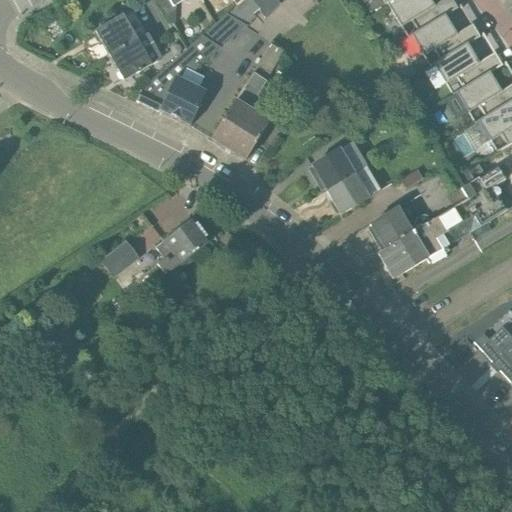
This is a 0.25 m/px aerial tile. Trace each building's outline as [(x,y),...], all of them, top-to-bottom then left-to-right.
[(175,8),(187,0),(156,0),(166,16),(172,26),(175,24),(175,8)] [(247,0),(261,15),(265,20),(281,5),(276,0),(247,0)] [(383,0),(389,8),(403,0),(383,0)] [(412,22),(418,32),(419,33),(445,17),(457,10),(451,0),(445,0),(434,7),(429,0),(403,0),(389,8),(401,28),(412,22)] [(193,74),(247,27),(228,15),(142,91),(136,102),(190,128),(199,110),(207,94),(182,81),(187,71),(193,74)] [(109,57),(137,41),(122,17),(95,33),(109,57)] [(412,38),(424,57),(434,51),(440,61),(441,62),(467,46),(480,39),(472,26),(456,36),(445,17),(419,33),(418,32),(407,39),(408,40),(412,38)] [(137,41),(109,57),(124,82),(152,66),(137,41)] [(271,45),(221,124),(211,141),(245,162),(269,122),(247,108),(251,106),(283,53),(271,45)] [(434,66),(446,86),(456,79),(463,89),(463,91),(490,75),(502,67),(494,55),(478,64),(467,46),(441,62),(440,61),(430,67),(430,68),(434,66)] [(486,119),(511,103),(511,86),(501,93),(490,75),(463,91),(463,89),(452,96),(453,97),(456,95),(468,114),(479,108),(485,118),(486,119)] [(386,103),(384,109),(392,112),(394,106),(386,103)] [(479,123),(490,143),(501,136),(507,146),(497,153),(497,154),(511,144),(511,103),(486,119),(485,118),(474,124),(475,126),(479,123)] [(319,181),(326,193),(354,176),(340,151),(308,170),(315,183),(319,181)] [(427,260),(430,264),(449,252),(447,248),(472,233),(477,241),(489,234),(484,226),(506,213),(492,190),(506,182),(498,168),(462,190),(468,201),(425,226),(384,251),(378,255),(393,281),(427,260)] [(340,217),(369,200),(368,199),(380,192),(369,172),(356,179),(354,176),(326,193),(340,217)] [(452,209),(467,201),(460,191),(446,199),(452,209)] [(370,227),(384,251),(425,226),(410,202),(370,227)] [(132,302),(144,293),(209,244),(192,222),(154,250),(163,261),(135,282),(136,283),(124,292),(132,302)] [(113,281),(139,261),(127,244),(100,264),(113,281)] [(511,387),(511,321),(506,316),(473,351),(511,387)] [(73,351),(56,354),(59,369),(76,366),(73,351)]
